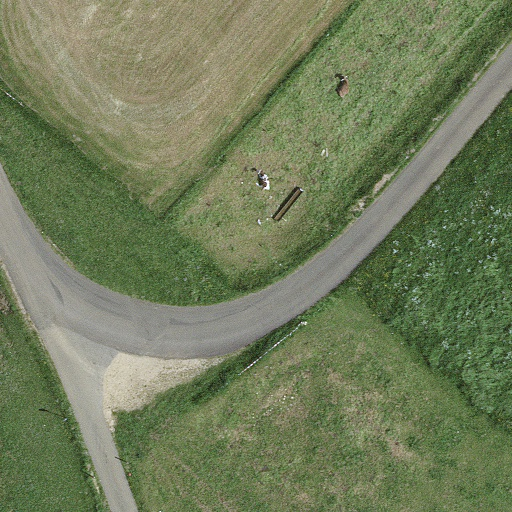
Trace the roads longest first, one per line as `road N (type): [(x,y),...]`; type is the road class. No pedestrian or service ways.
road 1 (unclassified): [(511,72),(365,244),(318,288),(272,314),(183,333),(117,319),(40,265),(0,202)]
road 2 (track): [(117,319),(103,369),(102,441),(128,511)]
